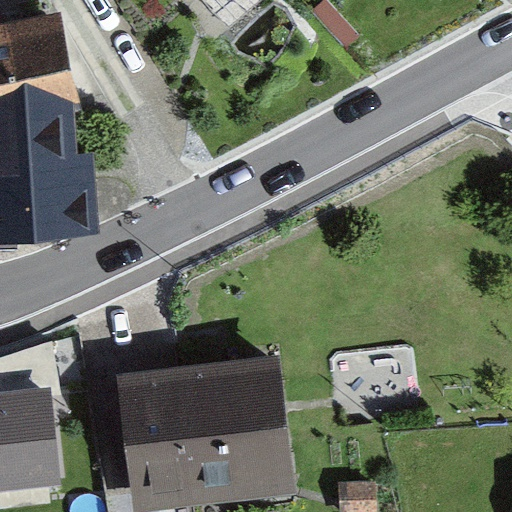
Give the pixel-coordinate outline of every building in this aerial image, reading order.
[(0,99),(75,96),(82,94),(64,20),(5,33),(1,18),(0,18),(0,99)] [(0,229),(98,225),(94,148),(78,149),(75,96),(0,99),(0,229)] [(0,503),(72,497),(57,342),(0,347),(0,503)] [(294,363),(137,381),(151,493),(308,474),(294,363)] [(393,511),(395,488),(363,485),(361,511),(393,511)]
